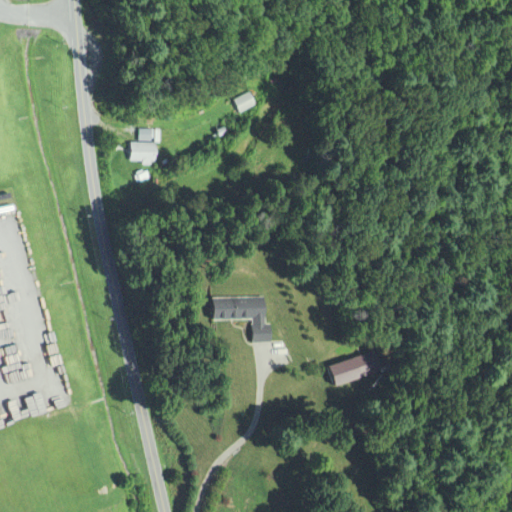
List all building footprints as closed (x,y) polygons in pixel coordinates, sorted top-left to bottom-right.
[(229,100),(236,115),(257,106),(250,91),(229,100)] [(146,141),(146,130),(129,130),(129,141),(146,141)] [(147,143),(117,143),(117,164),(147,164),(147,143)] [(237,342),(263,342),(262,324),(258,324),(258,297),(191,298),(191,321),(236,320),(237,342)] [(313,367),(318,387),(350,378),(344,358),(313,367)]
